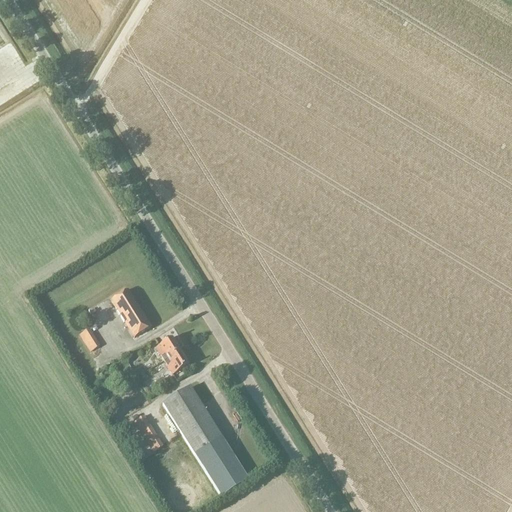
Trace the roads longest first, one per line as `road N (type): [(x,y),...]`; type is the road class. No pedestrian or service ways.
road 1 (unclassified): [(329,511),(8,0)]
road 2 (track): [(75,107),(143,0)]
